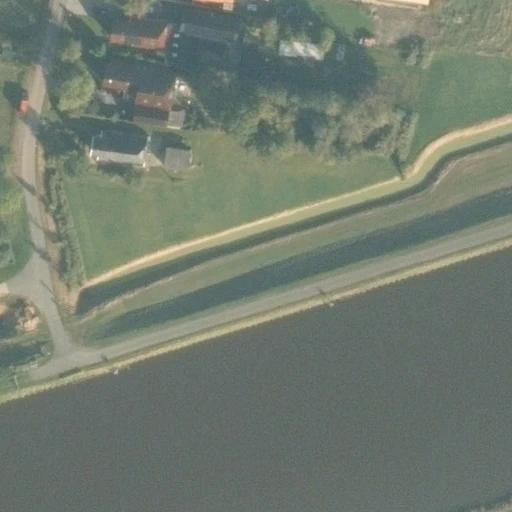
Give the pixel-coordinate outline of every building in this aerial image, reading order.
[(236,40),(241,16),(184,4),(179,28),(187,30),(236,40)] [(133,42),(166,46),(169,20),(130,16),(130,20),(114,18),(112,37),(133,39),(133,42)] [(264,45),(267,32),(245,28),(242,40),(264,45)] [(323,57),(325,41),(280,35),(278,51),(323,57)] [(136,100),(169,105),(176,70),(156,66),(109,57),(108,62),(107,62),(103,82),(125,86),(124,87),(138,90),(136,100)] [(133,119),(177,126),(180,109),(169,108),(169,105),(136,100),(133,119)] [(99,157),(144,163),(148,137),(103,130),(102,135),(94,134),(92,151),(99,152),(99,157)] [(163,165),(188,169),(191,148),(166,145),(163,165)]
